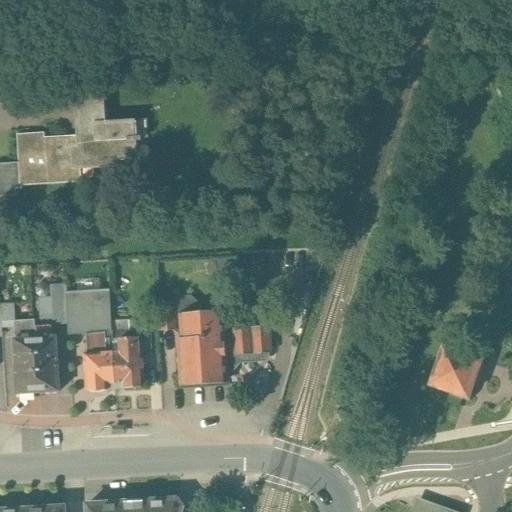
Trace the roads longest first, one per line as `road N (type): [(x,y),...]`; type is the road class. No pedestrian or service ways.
road 1 (tertiary): [(0,467),(254,460),(334,489)]
road 2 (residential): [(488,460),(378,465),(334,489)]
